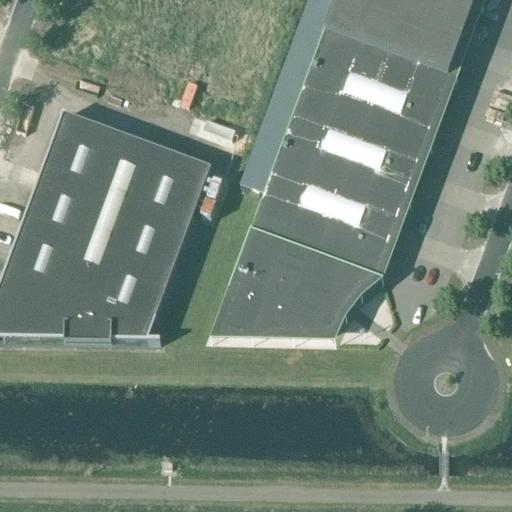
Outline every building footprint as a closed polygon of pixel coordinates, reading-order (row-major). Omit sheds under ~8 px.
[(243,297),(227,340),(331,342),(334,334),(337,328),(340,322),(344,316),(348,311),(352,306),(357,301),(362,296),(367,291),(374,286),(375,286),(480,0),(339,0),(231,293),(243,297)] [(26,109),(23,133),(38,135),(41,112),(26,109)] [(59,133),(61,134),(9,272),(28,279),(4,346),(148,349),(212,176),(66,123),(66,122),(64,121),(59,133)] [(219,126),(219,136),(249,137),(249,126),(219,126)] [(214,219),(232,188),(222,183),(205,214),(214,219)]
